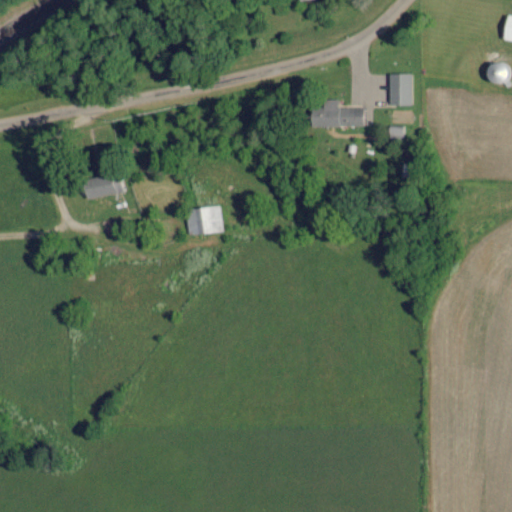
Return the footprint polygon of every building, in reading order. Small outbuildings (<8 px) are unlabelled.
[(511,17),(504,16),(501,42),(511,43),(511,17)] [(387,106),(410,106),(411,75),(388,74),(387,106)] [(336,100),(321,100),(321,108),(308,109),(309,128),(362,127),(361,108),(336,108),(336,100)] [(387,127),(387,140),(403,140),(403,127),(387,127)] [(80,182),(85,201),(122,192),(117,173),(80,182)] [(186,235),(221,233),(220,208),(185,209),(186,235)]
